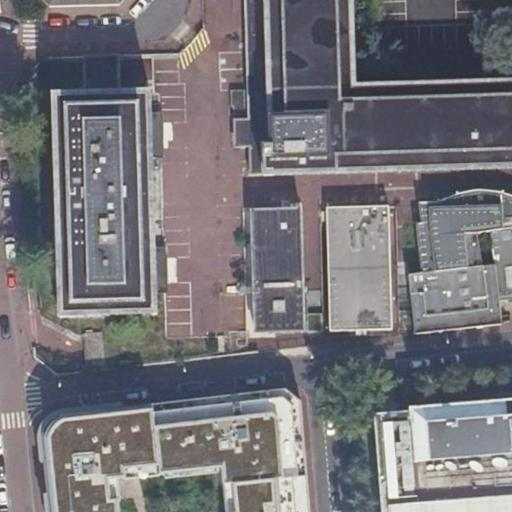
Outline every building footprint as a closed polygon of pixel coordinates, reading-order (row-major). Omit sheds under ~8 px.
[(243,0),(248,175),(511,167),(511,85),(354,89),(351,0),(243,0)] [(85,94),(54,95),(59,319),(160,317),(159,295),(169,295),(168,248),(158,248),(156,159),(166,159),(165,113),(155,114),(154,93),(120,93),(119,56),(83,57),(85,94)] [(409,275),(414,334),(502,324),(500,302),(511,300),(511,193),(510,193),(496,191),(485,191),(474,192),(461,195),(454,198),(445,203),(420,203),(422,224),(416,225),(421,274),(409,275)] [(387,208),(326,210),(330,332),(392,330),(387,208)] [(300,210),(250,211),(253,315),(244,315),(244,325),(253,325),(254,334),(303,333),(300,210)] [(224,340),(225,355),(240,354),(238,339),(224,340)] [(511,511),(511,385),(365,400),(376,511),(511,511)] [(42,440),(49,511),(120,511),(117,479),(223,468),(227,511),(309,511),(301,400),(284,389),(62,415),(59,416),(53,419),(49,422),(46,426),(44,431),(43,436),(42,440)]
